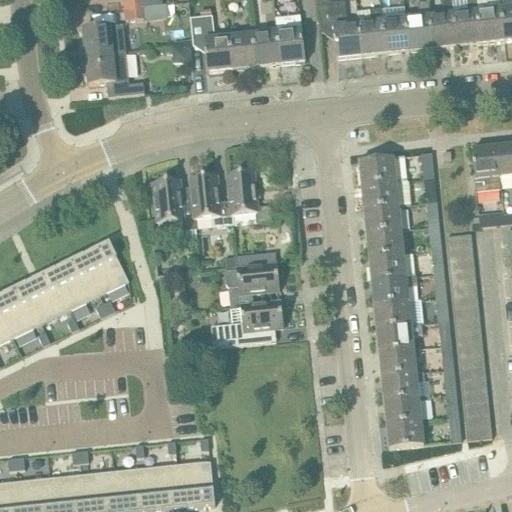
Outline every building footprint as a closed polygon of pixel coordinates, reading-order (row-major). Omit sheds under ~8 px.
[(123,0),(125,11),(147,8),(146,0),(123,0)] [(361,59),(357,24),(342,26),(340,4),(331,5),(330,0),(318,0),(322,35),(334,34),(335,43),(334,43),(334,47),(335,47),(337,61),(361,59)] [(467,0),(468,13),(453,14),(456,49),(481,46),(477,12),(476,0),(467,0)] [(443,15),(429,17),(433,51),(456,49),(453,14),(451,2),(442,3),(443,15)] [(420,18),(405,19),(409,54),(433,51),(429,17),(428,4),(418,5),(420,18)] [(396,20),(381,22),(384,56),(409,54),(405,19),(404,5),(394,6),(396,20)] [(126,22),(148,20),(147,8),(125,11),(126,22)] [(511,8),(501,9),(505,44),(511,43),(511,8)] [(505,44),(501,9),(477,12),(481,46),(505,44)] [(384,56),(381,22),(380,13),(357,16),(357,24),(361,59),(384,56)] [(232,73),(228,38),(214,39),(212,18),(190,21),(193,49),(205,47),(206,56),(205,56),(205,60),(207,60),(208,75),(232,73)] [(275,21),(276,33),(280,67),(305,65),(300,18),(275,21)] [(123,28),(102,30),(83,32),(85,58),(126,54),(123,28)] [(276,33),(253,35),(257,70),(280,67),(276,33)] [(257,70),(253,35),(228,38),(232,73),(257,70)] [(129,83),(126,54),(85,58),(88,88),(129,83)] [(511,178),(511,147),(497,149),(500,180),(511,178)] [(500,180),(497,149),(472,152),(476,195),(501,192),(500,180)] [(444,164),(451,163),(450,155),(443,156),(444,164)] [(424,181),(434,180),(432,156),(422,157),(424,181)] [(361,187),(396,184),(394,160),(359,164),(361,187)] [(232,218),(233,218),(256,216),(257,225),(273,224),(271,212),(270,209),(267,208),(256,209),(253,175),(228,177),(231,203),(232,218)] [(232,218),(231,203),(219,205),(216,179),(191,181),(193,201),(194,209),(196,222),(212,220),(213,230),(234,228),(233,218),(232,218)] [(436,204),(434,180),(424,181),(427,205),(436,204)] [(196,222),(194,209),(182,210),(179,183),(154,185),(158,226),(175,224),(176,234),(185,233),(196,232),(197,232),(196,222)] [(396,185),(396,184),(361,187),(364,212),(399,208),(410,207),(407,184),(396,185)] [(436,204),(427,205),(429,229),(439,228),(436,204)] [(399,208),(364,212),(366,235),(401,232),(399,208)] [(505,227),(504,217),(479,220),(480,230),(505,227)] [(439,228),(429,229),(431,253),(441,252),(439,228)] [(196,232),(185,233),(186,242),(197,241),(196,232)] [(401,232),(366,235),(369,260),(404,256),(401,232)] [(447,252),(472,249),(471,237),(446,240),(447,252)] [(109,245),(80,259),(99,300),(129,285),(109,245)] [(473,261),(472,249),(447,252),(449,264),(473,261)] [(441,252),(431,253),(434,277),(444,276),(441,252)] [(276,256),(237,260),(238,271),(277,267),(276,256)] [(406,280),(404,256),(369,260),(371,284),(406,280)] [(80,259),(51,273),(71,314),(99,300),(80,259)] [(227,261),(228,272),(238,271),(237,260),(227,261)] [(473,261),(449,264),(450,276),(475,273),(473,261)] [(231,310),(254,308),(253,296),(280,293),(277,267),(228,272),(226,272),(227,274),(225,278),(226,286),(228,290),(231,310)] [(51,273),(22,288),(42,328),(71,314),(51,273)] [(476,285),(475,273),(450,276),(451,288),(476,285)] [(444,276),(434,277),(436,301),(446,300),(444,276)] [(409,304),(406,280),(371,284),(374,307),(409,304)] [(477,297),(476,285),(451,288),(452,300),(477,297)] [(22,288),(0,298),(0,315),(13,342),(42,328),(22,288)] [(478,309),(477,297),(452,300),(454,312),(478,309)] [(446,300),(436,301),(439,325),(449,324),(446,300)] [(110,304),(103,307),(108,318),(115,314),(110,304)] [(411,328),(409,304),(374,307),(376,331),(411,328)] [(281,305),(254,308),(231,310),(231,311),(241,310),(242,326),(232,327),(234,349),(259,346),(258,333),(284,330),(281,305)] [(103,307),(96,311),(101,321),(108,318),(103,307)] [(478,309),(454,312),(455,324),(480,321),(478,309)] [(0,315),(0,348),(13,342),(0,315)] [(74,321),(67,325),(72,335),(79,332),(74,321)] [(481,333),(480,321),(455,324),(456,336),(481,333)] [(451,348),(449,324),(439,325),(441,349),(451,348)] [(414,352),(411,328),(376,331),(379,355),(414,352)] [(482,345),(481,333),(456,336),(457,348),(482,345)] [(45,335),(38,339),(43,350),(50,346),(45,335)] [(483,357),(482,345),(457,348),(459,360),(483,357)] [(454,371),(451,348),(441,349),(444,372),(454,371)] [(416,375),(414,352),(379,355),(381,379),(416,375)] [(485,369),(483,357),(459,360),(460,372),(485,369)] [(485,369),(460,372),(461,384),(486,381),(485,369)] [(456,395),(454,371),(444,372),(446,396),(456,395)] [(416,375),(381,379),(384,403),(419,399),(416,375)] [(486,381),(461,384),(462,396),(487,393),(486,381)] [(488,405),(487,393),(462,396),(464,408),(488,405)] [(456,395),(446,396),(449,421),(459,420),(456,395)] [(421,424),(419,399),(384,403),(387,428),(421,424)] [(488,405),(464,408),(465,420),(490,417),(488,405)] [(490,417),(465,420),(466,432),(491,429),(490,417)] [(459,420),(449,421),(451,445),(461,444),(459,420)] [(421,424),(387,428),(389,452),(424,448),(421,424)] [(492,441),(491,429),(466,432),(467,444),(492,441)] [(208,441),(200,442),(201,454),(209,453),(208,441)] [(175,445),(167,446),(169,458),(177,457),(175,445)] [(143,448),(135,449),(136,461),(144,460),(143,448)] [(88,454),(80,455),(81,467),(89,466),(88,454)] [(80,455),(72,456),(73,468),(81,467),(80,455)] [(24,461),(16,462),(17,474),(25,473),(24,461)] [(16,462),(8,462),(9,474),(17,474),(16,462)] [(210,464),(178,468),(182,511),(186,511),(215,509),(210,464)] [(182,511),(178,468),(146,471),(150,511),(182,511)] [(150,511),(146,471),(114,474),(117,511),(150,511)] [(117,511),(114,474),(82,478),(85,511),(117,511)] [(85,511),(82,478),(50,481),(53,511),(85,511)] [(53,511),(50,481),(18,485),(21,511),(53,511)] [(21,511),(18,485),(0,486),(0,511),(21,511)]
